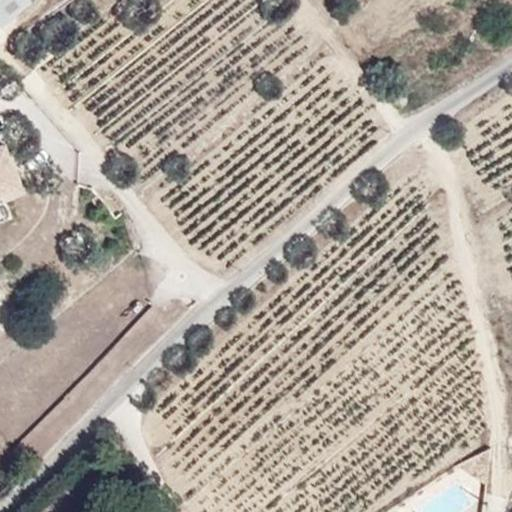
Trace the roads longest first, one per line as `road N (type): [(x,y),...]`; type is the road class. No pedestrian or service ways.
road 1 (tertiary): [(0,505),(188,324),(412,130),(511,66)]
road 2 (unknown): [(116,395),(165,511)]
